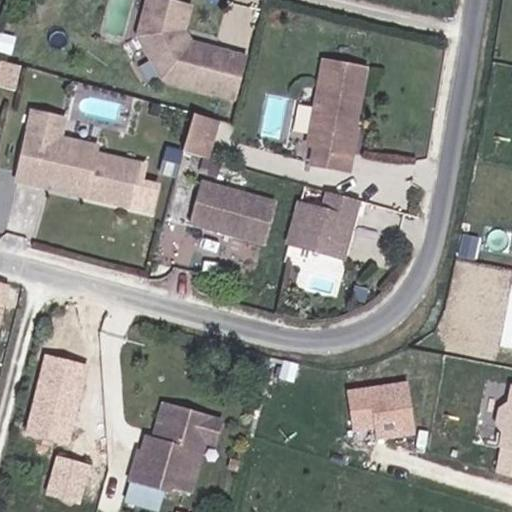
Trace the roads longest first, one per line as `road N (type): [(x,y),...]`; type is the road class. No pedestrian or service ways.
road 1 (unclassified): [(487,0),(439,267),(384,330),(317,346),(0,261)]
road 2 (unknown): [(48,274),(0,466)]
road 3 (unknown): [(480,36),(321,0)]
